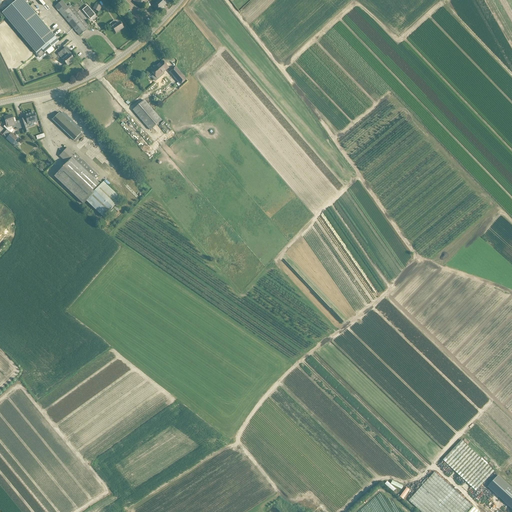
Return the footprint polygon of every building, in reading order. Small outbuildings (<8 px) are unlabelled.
[(55,38),(55,37),(23,0),(17,0),(2,13),(36,54),(41,49),(45,53),(58,41),(55,38)] [(54,7),(80,36),(90,27),(70,4),(67,7),(62,0),(54,7)] [(152,6),(155,9),(158,12),(164,7),(163,7),(170,0),(157,0),(152,6)] [(87,6),(82,10),(90,19),(95,15),(87,6)] [(112,27),(116,33),(123,28),(119,22),(116,25),(114,21),(110,24),(112,27)] [(63,61),(64,62),(67,66),(74,60),(64,48),(58,54),(63,60),(63,61)] [(151,71),(157,78),(168,68),(163,61),(158,65),(159,65),(158,66),(157,66),(151,71)] [(169,72),(180,85),(187,80),(175,67),(169,72)] [(133,110),(150,130),(161,120),(144,100),(133,110)] [(24,119),(20,120),(21,124),(22,128),(24,133),(29,132),(28,129),(26,125),(34,123),(37,122),(35,117),(36,117),(36,116),(35,114),(35,113),(34,114),(34,113),(25,116),(26,119),(24,119)] [(52,120),(74,141),(81,133),(59,113),(52,120)] [(6,124),(3,127),(7,130),(9,132),(12,129),(15,128),(18,130),(22,128),(21,124),(20,120),(16,122),(16,121),(15,118),(13,119),(12,116),(4,118),(6,123),(6,124)] [(6,139),(12,144),(17,139),(11,133),(6,139)] [(60,156),(67,163),(55,177),(83,204),(86,201),(104,218),(121,199),(103,182),(100,185),(95,180),(99,176),(76,154),(75,155),(67,148),(60,156)] [(129,191),(139,200),(141,197),(131,188),(129,191)] [(443,460),(476,491),(494,471),(462,440),(443,460)] [(479,511),(435,472),(409,501),(421,511),(479,511)] [(488,487),(511,508),(511,488),(498,476),(488,487)] [(393,480),(391,484),(402,489),(404,485),(393,480)] [(394,491),(396,488),(387,482),(385,484),(394,491)] [(400,496),(403,499),(410,490),(407,487),(400,496)]
